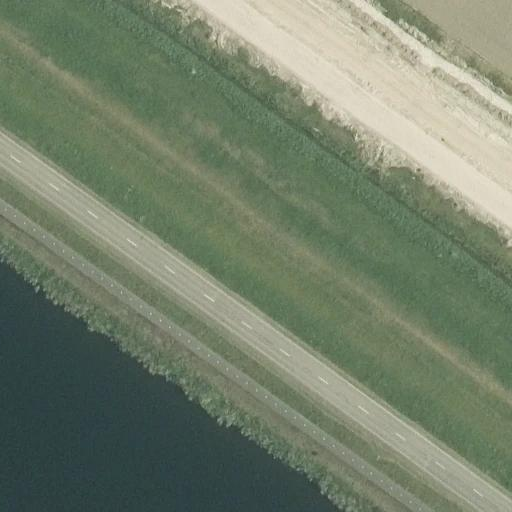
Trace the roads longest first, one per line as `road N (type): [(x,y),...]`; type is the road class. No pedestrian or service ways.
road 1 (tertiary): [(501,511),(0,150)]
road 2 (unclassified): [(222,0),(511,202)]
